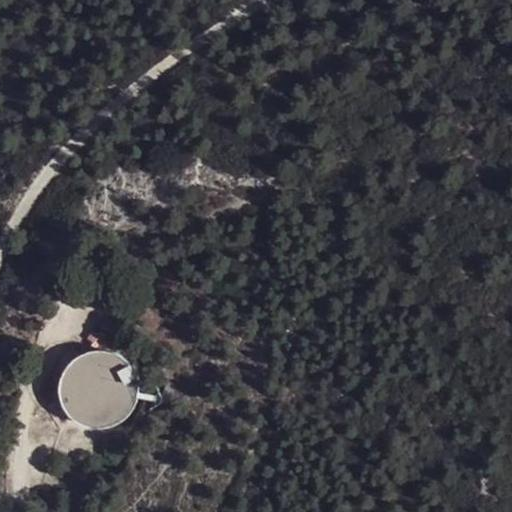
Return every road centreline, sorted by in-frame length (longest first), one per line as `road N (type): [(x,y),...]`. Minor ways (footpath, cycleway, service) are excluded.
road 1 (track): [(0,263),(72,151),(134,92),(272,0)]
road 2 (track): [(80,315),(30,399),(19,511)]
